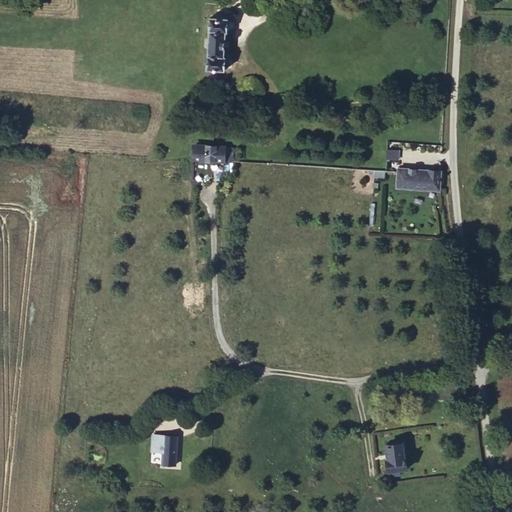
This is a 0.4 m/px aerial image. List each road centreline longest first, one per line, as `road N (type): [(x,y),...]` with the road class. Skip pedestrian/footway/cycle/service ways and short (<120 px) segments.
road 1 (unclassified): [(477,368),(452,171),(458,0)]
road 2 (unknown): [(250,0),(286,155),(452,171)]
road 3 (unclassified): [(496,511),(477,368)]
